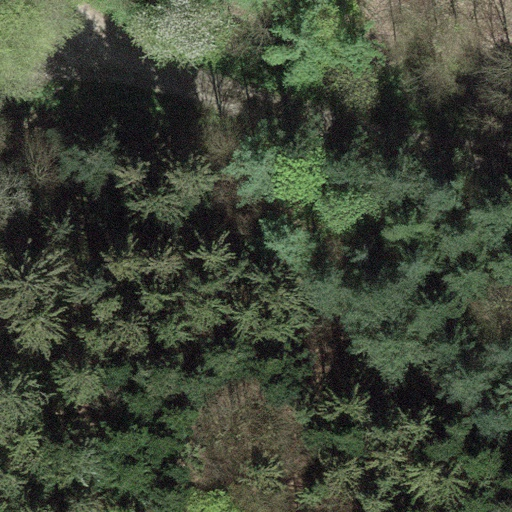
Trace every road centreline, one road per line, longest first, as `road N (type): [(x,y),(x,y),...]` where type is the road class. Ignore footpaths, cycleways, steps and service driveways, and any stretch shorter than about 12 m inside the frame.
road 1 (track): [(511,154),(381,140),(166,72)]
road 2 (track): [(166,72),(0,77)]
road 3 (track): [(166,72),(58,0)]
